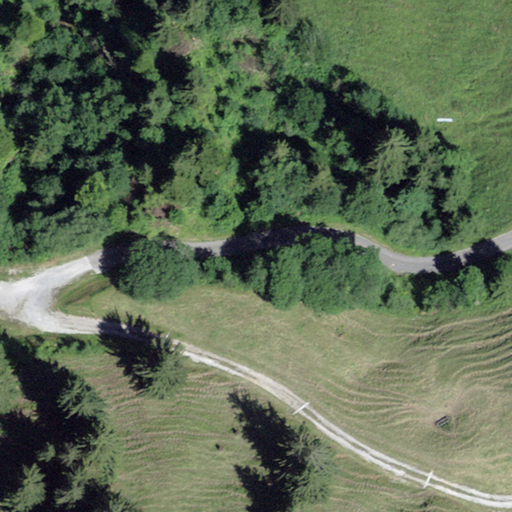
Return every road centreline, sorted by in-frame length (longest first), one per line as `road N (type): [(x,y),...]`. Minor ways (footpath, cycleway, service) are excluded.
road 1 (track): [(511,503),(428,486),(379,465),(184,339),(68,328),(11,294)]
road 2 (unclassified): [(511,237),(426,265),(340,233),(148,251),(0,296)]
